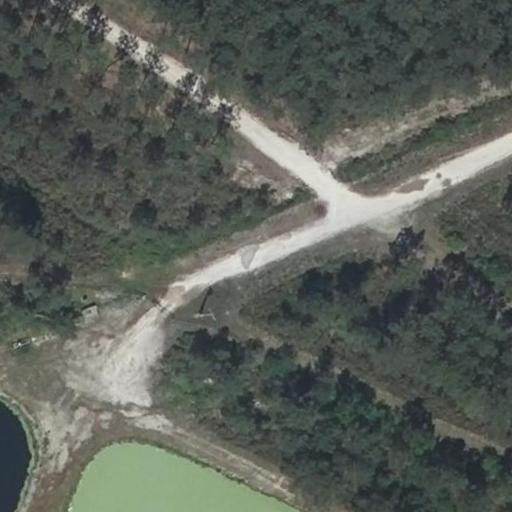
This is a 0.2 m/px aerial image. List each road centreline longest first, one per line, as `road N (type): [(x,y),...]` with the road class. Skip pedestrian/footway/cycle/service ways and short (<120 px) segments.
road 1 (track): [(511,149),(177,294),(122,366),(50,511)]
road 2 (track): [(368,215),(59,0)]
